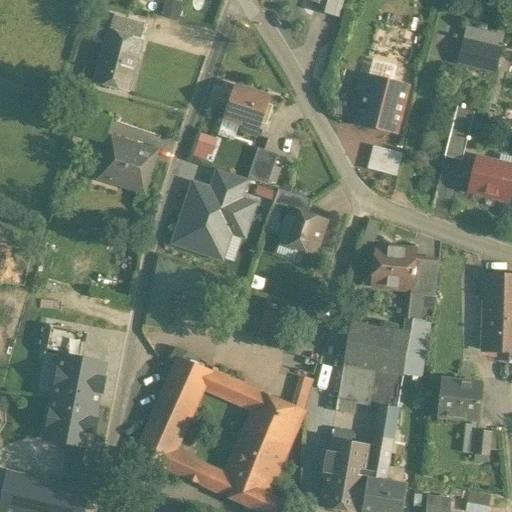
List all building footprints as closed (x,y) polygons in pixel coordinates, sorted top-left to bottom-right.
[(182,1),(175,0),(158,0),(156,13),(180,17),(182,1)] [(463,26),(457,65),(497,71),(503,32),(463,26)] [(144,41),(109,32),(106,41),(99,39),(96,49),(103,51),(94,84),(130,93),(144,41)] [(393,79),(396,65),(372,60),(370,74),(393,79)] [(358,122),(396,132),(407,89),(369,79),(358,122)] [(235,86),(224,118),(261,130),(271,98),(235,86)] [(445,154),(464,158),(474,111),(456,107),(445,154)] [(92,111),(85,133),(104,139),(111,117),(92,111)] [(200,132),(193,154),(209,159),(216,137),(200,132)] [(157,153),(113,140),(101,181),(103,182),(105,174),(123,179),(121,187),(145,194),(157,153)] [(373,145),(367,168),(396,176),(402,152),(373,145)] [(247,175),(275,185),(281,168),(274,166),(278,154),(258,147),(247,175)] [(511,166),(478,160),(471,191),(511,200),(511,166)] [(236,197),(197,184),(188,211),(227,224),(236,197)] [(327,221),(290,210),(279,245),(317,256),(327,221)] [(227,224),(188,211),(179,238),(218,251),(227,224)] [(15,232),(0,228),(0,244),(12,247),(15,232)] [(412,291),(416,251),(376,247),(372,286),(412,291)] [(147,327),(161,331),(169,287),(210,297),(215,282),(160,260),(147,327)] [(511,277),(487,276),(485,316),(511,316),(511,277)] [(484,349),(511,350),(511,316),(485,316),(484,349)] [(354,323),(341,401),(399,411),(412,334),(354,323)] [(62,356),(54,399),(97,407),(105,364),(62,356)] [(206,391),(214,372),(179,357),(135,456),(170,472),(178,452),(206,391)] [(261,393),(214,372),(206,391),(253,411),(261,393)] [(293,406),(304,411),(313,381),(302,378),(293,406)] [(439,417),(478,422),(482,385),(444,380),(439,417)] [(230,465),(273,485),(306,412),(304,411),(293,406),(261,393),(253,411),(230,465)] [(97,407),(54,399),(46,440),(89,448),(92,434),(95,435),(97,421),(95,420),(97,407)] [(321,510),(335,511),(364,511),(375,448),(332,441),(321,510)] [(187,479),(195,460),(178,452),(170,472),(187,479)] [(218,493),(226,474),(195,460),(187,479),(218,493)] [(273,485),(230,465),(226,474),(218,493),(261,511),(278,511),(282,503),(268,496),(273,485)] [(85,511),(90,492),(10,473),(2,511),(85,511)] [(371,477),(364,511),(404,511),(410,484),(371,477)] [(468,511),(487,511),(492,496),(471,489),(464,511),(468,511)]
